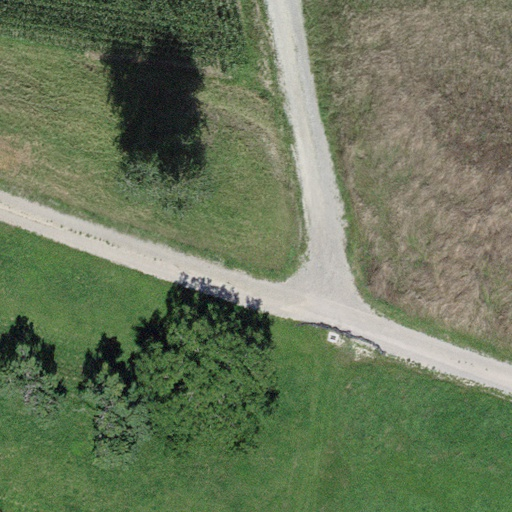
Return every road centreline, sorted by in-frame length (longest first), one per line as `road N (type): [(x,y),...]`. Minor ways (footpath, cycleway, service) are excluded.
road 1 (track): [(0,189),(511,380)]
road 2 (track): [(287,0),(355,326)]
